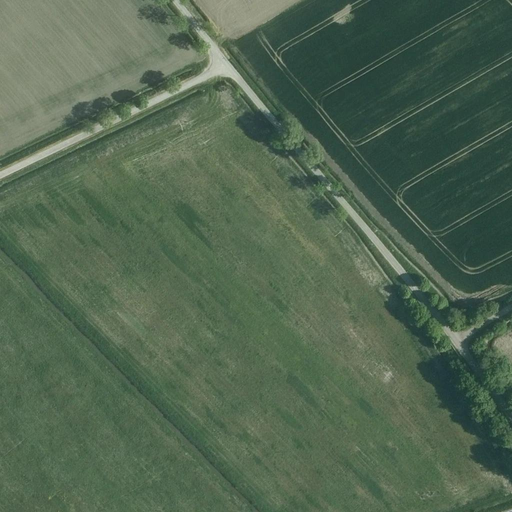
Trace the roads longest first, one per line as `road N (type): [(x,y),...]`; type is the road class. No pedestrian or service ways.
road 1 (residential): [(511,414),(229,64)]
road 2 (unclassified): [(229,64),(0,178)]
